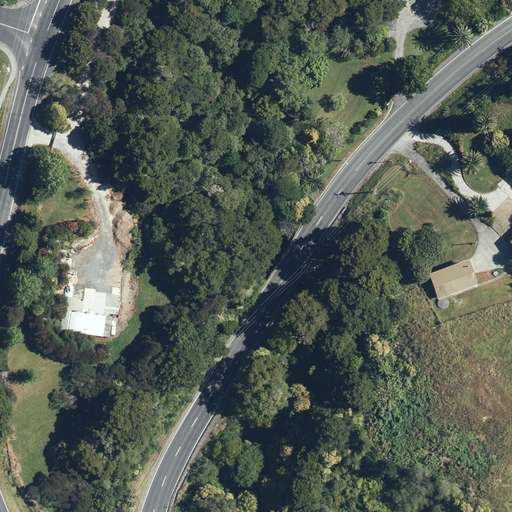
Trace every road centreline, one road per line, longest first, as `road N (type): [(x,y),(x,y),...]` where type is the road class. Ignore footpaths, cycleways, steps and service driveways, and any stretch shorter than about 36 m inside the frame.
road 1 (secondary): [(511,28),(429,92),(375,147),(295,253),(169,458),(156,511)]
road 2 (secondary): [(34,37),(0,186)]
